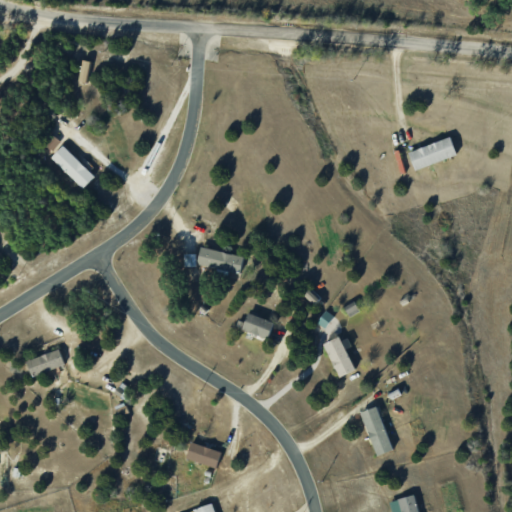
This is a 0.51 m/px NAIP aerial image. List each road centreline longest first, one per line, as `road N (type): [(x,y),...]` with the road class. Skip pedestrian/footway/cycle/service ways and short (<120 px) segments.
road 1 (residential): [(511,51),(46,19),(0,8)]
road 2 (residential): [(203,30),(192,124),(156,201),(0,313)]
road 3 (residential): [(96,250),(146,332),(248,399),(283,432),(315,511)]
